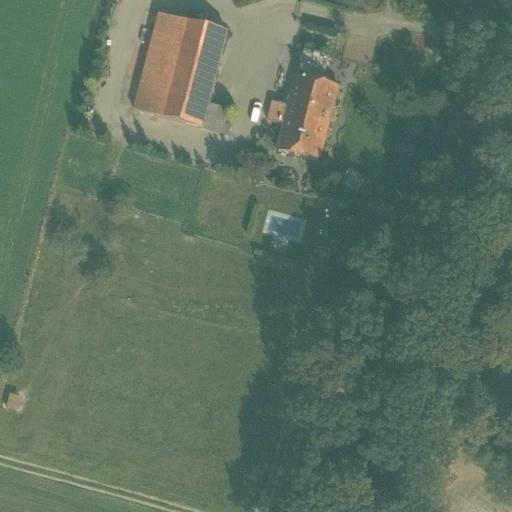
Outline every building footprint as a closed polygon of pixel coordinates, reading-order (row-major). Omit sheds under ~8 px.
[(228,34),(161,16),(134,112),(201,131),(201,130),(207,108),(228,34)] [(299,78),(321,84),(327,60),(305,54),(299,78)] [(321,84),(299,78),(291,105),(288,117),(327,127),(337,88),(321,84)] [(287,106),(274,103),(268,122),(285,126),(287,117),(288,118),(288,117),(291,105),(287,104),(287,106)] [(227,113),(207,108),(201,130),(221,136),(227,113)] [(327,127),(288,117),(288,118),(279,150),(318,161),(327,127)] [(365,182),(349,171),(339,185),(355,196),(365,182)]
